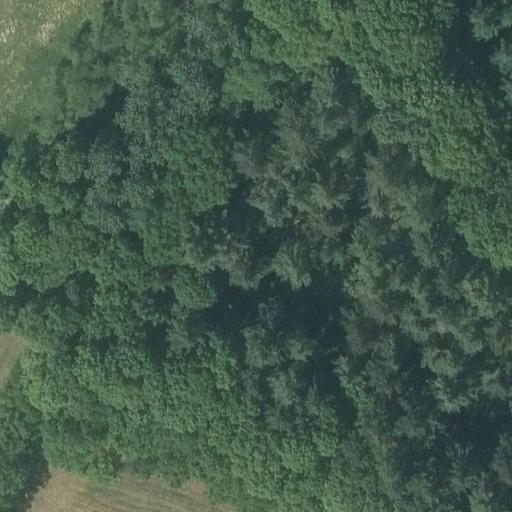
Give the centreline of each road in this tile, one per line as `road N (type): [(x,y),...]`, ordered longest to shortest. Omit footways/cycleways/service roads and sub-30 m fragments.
road 1 (track): [(0,469),(85,299),(289,0)]
road 2 (track): [(393,0),(511,235)]
